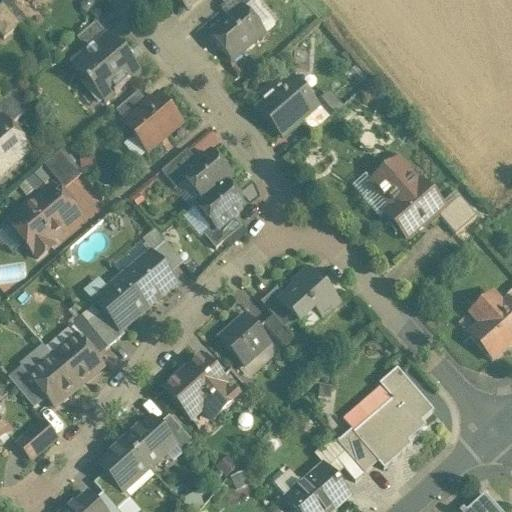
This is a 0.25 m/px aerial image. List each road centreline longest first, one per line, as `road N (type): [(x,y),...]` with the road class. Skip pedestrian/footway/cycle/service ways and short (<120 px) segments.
road 1 (residential): [(0,507),(29,498),(199,304),(303,210)]
road 2 (residential): [(497,432),(303,210)]
road 3 (residential): [(303,210),(131,0)]
